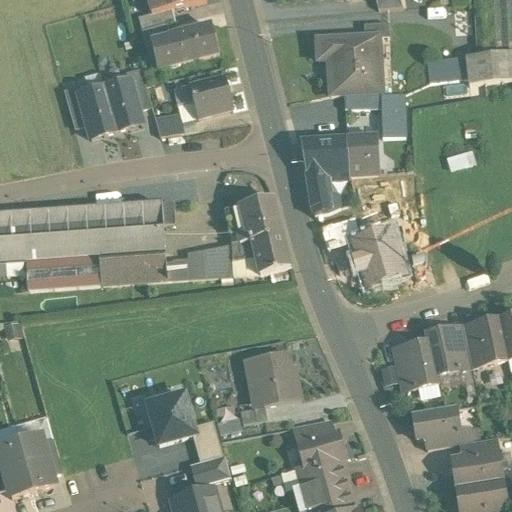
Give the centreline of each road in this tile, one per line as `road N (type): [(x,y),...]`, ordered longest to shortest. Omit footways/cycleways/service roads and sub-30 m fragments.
road 1 (residential): [(279,154),(0,201)]
road 2 (tertiary): [(336,335),(279,154)]
road 3 (tertiary): [(405,511),(336,335)]
road 4 (residential): [(336,335),(511,279)]
road 5 (tertiary): [(279,154),(242,0)]
